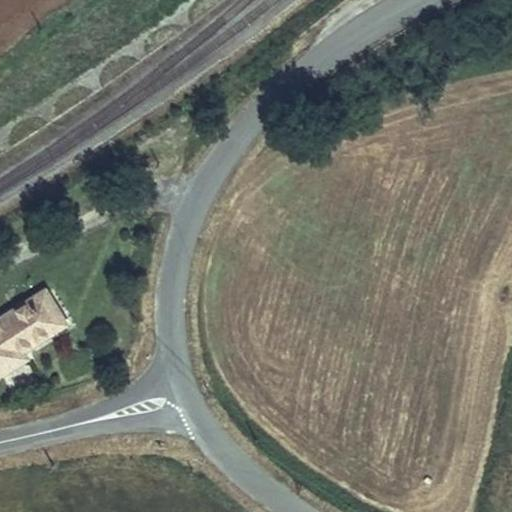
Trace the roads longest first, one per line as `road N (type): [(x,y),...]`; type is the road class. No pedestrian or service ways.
road 1 (tertiary): [(187,392),(170,338),(172,284),(195,202),(220,157),(329,52),(410,0)]
road 2 (tertiary): [(0,441),(187,392)]
road 3 (tertiary): [(297,511),(229,460),(187,392)]
